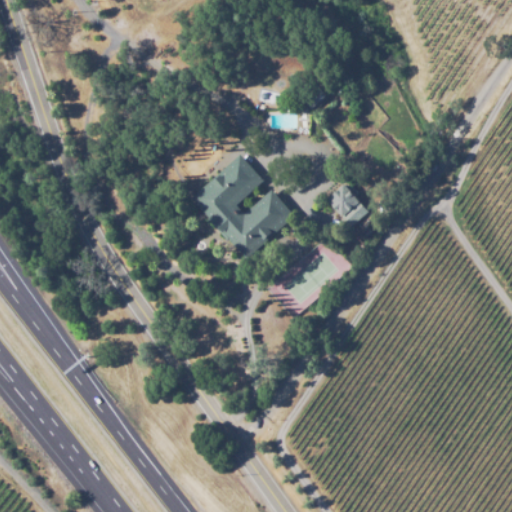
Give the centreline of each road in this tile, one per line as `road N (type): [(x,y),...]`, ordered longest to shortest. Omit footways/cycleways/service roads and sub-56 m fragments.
road 1 (tertiary): [(287,511),(151,328),(95,232),(55,142),(13,0)]
road 2 (residential): [(247,451),(511,39)]
road 3 (motorway): [(182,511),(0,279)]
road 4 (motorway): [(0,347),(127,511)]
road 5 (motorway): [(0,371),(87,459)]
